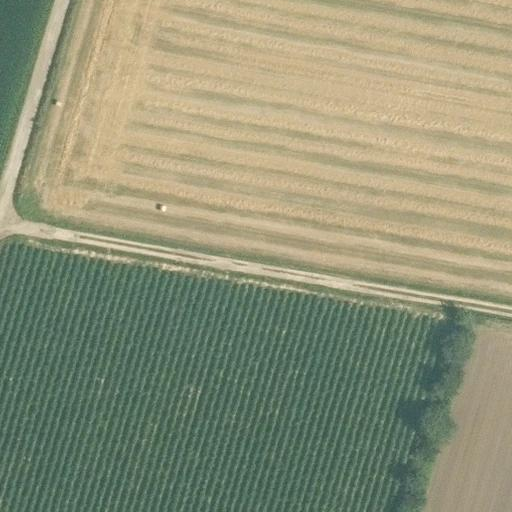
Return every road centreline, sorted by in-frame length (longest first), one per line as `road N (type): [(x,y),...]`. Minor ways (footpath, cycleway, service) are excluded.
road 1 (track): [(0,228),(511,322)]
road 2 (track): [(64,0),(0,207)]
